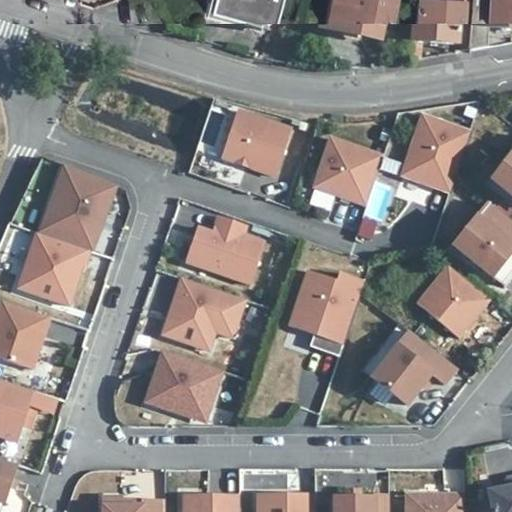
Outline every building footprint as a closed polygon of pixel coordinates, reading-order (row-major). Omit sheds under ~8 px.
[(208,0),(205,12),(267,30),(275,0),(208,0)] [(328,0),(324,28),(380,38),(381,32),(386,32),(391,10),(386,9),(387,0),(328,0)] [(410,41),(409,61),(423,59),(422,41),(458,43),(461,0),(442,0),(442,1),(429,0),(417,0),(413,40),(410,41)] [(511,0),(472,0),(469,51),(487,48),(488,25),(511,27),(511,0)] [(276,176),(292,128),(239,110),(223,159),(276,176)] [(470,129),(422,114),(402,175),(450,191),(470,129)] [(383,155),(330,138),(314,188),(367,205),(383,155)] [(511,151),(491,177),(511,194),(511,151)] [(57,242),(88,252),(95,235),(97,235),(116,186),(65,167),(48,214),(65,220),(57,242)] [(385,220),(392,185),(375,182),(368,217),(385,220)] [(456,248),(505,287),(511,278),(511,221),(490,204),(456,248)] [(57,242),(65,220),(48,214),(40,236),(57,242)] [(251,284),(265,242),(244,235),(247,225),(218,216),(213,233),(197,228),(195,235),(197,240),(195,247),(192,246),(186,262),(251,284)] [(84,268),(89,253),(88,252),(57,242),(40,236),(36,235),(17,290),(68,307),(82,267),(84,268)] [(491,300),(448,266),(417,305),(460,339),(491,300)] [(340,357),(365,282),(341,274),(338,282),(310,273),(290,328),(314,336),(325,340),(321,351),(340,357)] [(233,338),(246,300),(181,279),(169,316),(174,318),(172,323),(167,322),(163,336),(195,346),(201,328),(215,332),(233,338)] [(0,359),(34,371),(51,319),(0,301),(0,359)] [(411,332),(400,324),(363,371),(374,379),(411,332)] [(209,351),(215,332),(201,328),(195,346),(209,351)] [(457,369),(411,332),(374,379),(407,405),(431,375),(444,386),(457,369)] [(325,340),(314,336),(311,348),(321,351),(325,340)] [(207,418),(222,372),(165,353),(149,403),(203,420),(207,418)] [(36,393),(0,380),(0,436),(19,443),(25,426),(30,410),(30,409),(36,393)] [(59,401),(36,393),(30,409),(54,417),(59,401)] [(38,412),(30,410),(25,426),(32,429),(38,412)] [(19,466),(0,459),(0,501),(7,504),(19,466)] [(511,511),(511,486),(510,487),(490,491),(494,511),(511,511)] [(349,490),(349,498),(362,498),(362,490),(349,490)] [(316,511),(316,495),(260,496),(260,511),(316,511)] [(465,511),(466,495),(409,495),(408,511),(465,511)] [(241,511),(241,496),(186,496),(186,511),(241,511)] [(349,498),(337,499),(336,511),(390,511),(391,496),(376,496),(376,498),(362,498),(349,498)] [(166,511),(166,503),(144,503),(144,508),(124,508),(123,503),(123,499),(105,499),(105,511),(166,511)]
